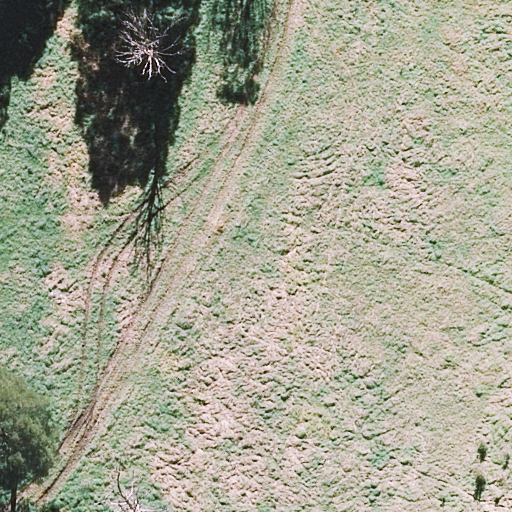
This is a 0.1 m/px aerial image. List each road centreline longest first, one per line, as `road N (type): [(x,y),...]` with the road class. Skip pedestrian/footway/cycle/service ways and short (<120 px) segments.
road 1 (track): [(334,292),(344,0)]
road 2 (track): [(334,292),(252,511)]
road 3 (track): [(511,313),(334,292)]
